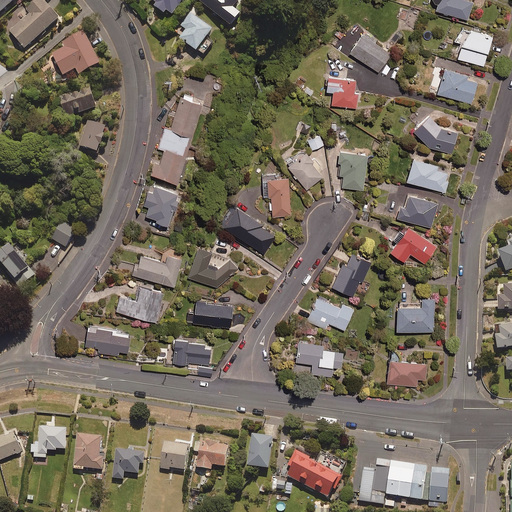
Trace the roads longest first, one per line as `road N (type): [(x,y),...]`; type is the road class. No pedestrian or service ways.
road 1 (residential): [(101,0),(132,54),(138,100),(131,156),(93,250),(38,328),(30,368)]
road 2 (tertiary): [(30,368),(253,398)]
road 3 (tertiary): [(253,398),(462,423)]
road 4 (residential): [(462,423),(473,218)]
road 5 (residential): [(328,222),(253,346),(253,398)]
road 6 (residential): [(473,218),(511,83)]
